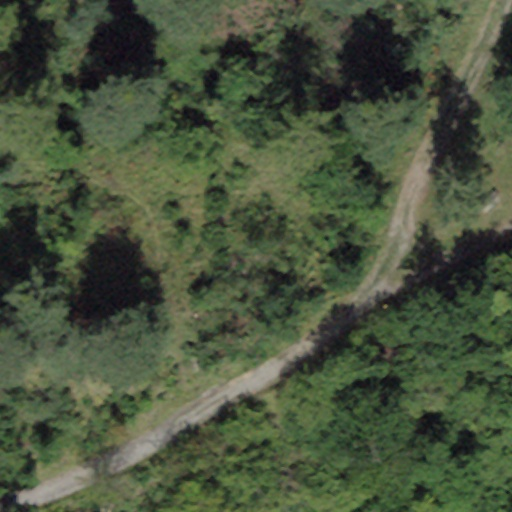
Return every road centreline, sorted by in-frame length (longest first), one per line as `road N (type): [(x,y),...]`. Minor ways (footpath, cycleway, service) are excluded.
road 1 (track): [(13,511),(82,489),(399,280),(511,223)]
road 2 (track): [(505,0),(487,73),(411,193),(399,280)]
